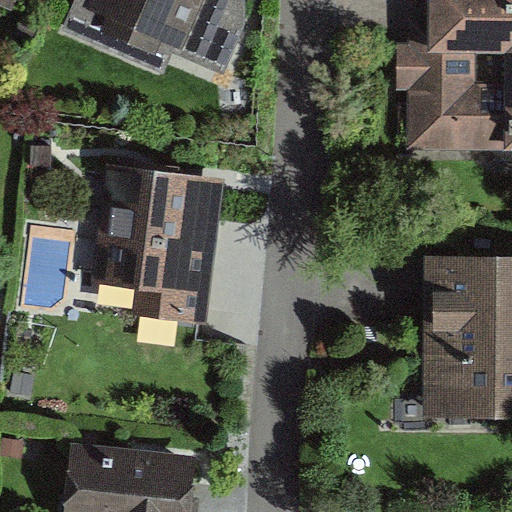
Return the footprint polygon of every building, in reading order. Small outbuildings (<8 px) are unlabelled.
[(0,0),(0,18),(16,26),(27,0),(0,0)] [(193,74),(222,0),(95,0),(83,29),(193,74)] [(511,0),(444,0),(444,40),(408,39),(407,80),(426,80),(425,140),(511,142),(511,0)] [(167,282),(165,310),(208,314),(222,170),(134,161),(122,278),(167,282)] [(434,408),(511,410),(511,250),(438,249),(434,408)] [(208,511),(215,455),(86,439),(77,511),(208,511)]
